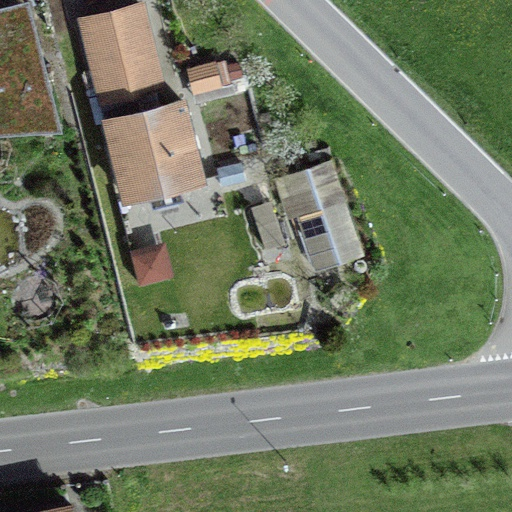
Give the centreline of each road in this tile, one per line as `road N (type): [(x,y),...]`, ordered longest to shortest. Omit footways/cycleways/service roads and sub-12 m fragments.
road 1 (residential): [(511,387),(0,454)]
road 2 (tertiary): [(286,0),(511,212)]
